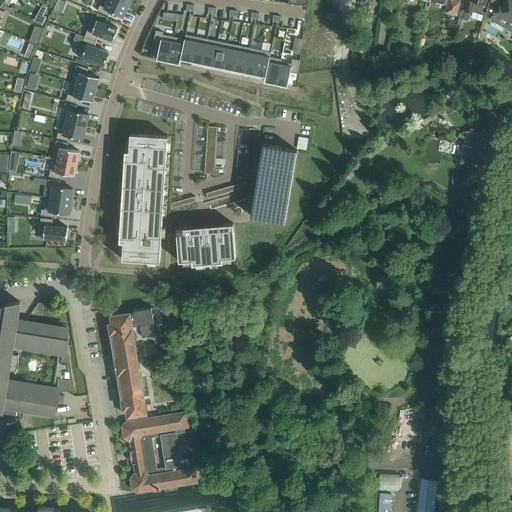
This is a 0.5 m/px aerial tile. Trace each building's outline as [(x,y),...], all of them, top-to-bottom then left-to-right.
[(118,0),(102,0),(98,10),(108,16),(111,10),(123,16),(129,5),(118,0)] [(430,0),(431,1),(436,2),(447,5),(445,12),(457,16),(458,11),(461,2),(454,0),(430,0)] [(460,9),(458,17),(464,19),(468,20),(469,16),(471,10),(482,14),(483,11),(484,6),(486,0),(465,0),(465,11),(460,9)] [(496,12),(491,19),(505,27),(511,31),(511,0),(505,0),(502,6),(500,5),(496,12)] [(2,3),(0,7),(15,13),(17,9),(12,6),(11,8),(2,3)] [(38,12),(34,20),(42,25),(47,16),(43,15),(38,12)] [(92,18),(85,36),(96,41),(98,35),(113,41),(118,28),(92,18)] [(35,25),(32,33),(40,36),(43,28),(35,25)] [(156,30),(153,43),(160,45),(157,58),(169,61),(174,36),(163,34),(163,32),(156,30)] [(174,36),(169,61),(180,63),(186,34),(185,34),(184,39),(174,36)] [(186,34),(180,63),(181,58),(192,60),(197,36),(186,34)] [(85,36),(78,55),(103,65),(104,62),(105,63),(108,56),(107,55),(108,52),(94,47),(96,41),(85,36)] [(197,36),(192,60),(202,63),(207,38),(197,36)] [(207,38),(202,63),(213,65),(218,41),(207,38)] [(218,41),(213,65),(223,67),(228,43),(218,41)] [(228,43),(223,67),(234,69),(239,45),(228,43)] [(239,45),(234,69),(244,71),(249,47),(239,45)] [(249,47),(244,71),(255,74),(260,49),(249,47)] [(260,49),(255,74),(265,76),(264,80),(265,81),(271,52),(260,49)] [(271,52),(265,81),(276,83),(281,59),(270,56),(271,52)] [(281,59),(276,83),(288,85),(290,72),(297,73),(300,60),(292,58),(292,63),(281,61),(282,59),(281,59)] [(77,65),(71,82),(96,89),(100,77),(87,74),(88,68),(77,65)] [(31,73),(27,87),(33,89),(35,83),(29,81),(32,73),(31,73)] [(68,94),(66,100),(78,103),(79,98),(93,101),(96,89),(71,82),(71,83),(74,83),(70,95),(68,94)] [(67,109),(63,121),(86,126),(89,114),(76,111),(77,105),(66,102),(64,108),(67,109)] [(58,132),(57,138),(68,141),(70,135),(83,138),(86,126),(63,121),(66,122),(63,133),(58,132)] [(208,126),(204,173),(215,173),(218,126),(208,126)] [(511,150),(507,149),(495,146),(497,137),(467,130),(466,131),(468,131),(467,137),(464,136),(461,133),(460,132),(458,136),(467,139),(462,161),(491,162),(491,165),(492,165),(494,150),(511,153),(511,150)] [(122,212),(120,241),(124,241),(123,251),(122,259),(148,260),(157,261),(160,261),(162,236),(162,227),(163,214),(164,205),(164,193),(165,183),(166,171),(166,162),(168,135),(130,133),(130,141),(129,151),(126,150),(125,159),(124,169),(124,181),(123,190),(122,202),(122,212)] [(299,136),(297,148),(298,148),(302,149),(307,150),(309,138),(300,137),(299,136)] [(56,140),(53,158),(78,163),(80,151),(67,148),(68,143),(56,140)] [(263,143),(250,215),(285,221),(297,150),(282,147),(282,146),(263,143)] [(11,150),(10,170),(16,171),(20,152),(11,150)] [(0,153),(0,154),(0,170),(8,171),(9,154),(0,153)] [(53,158),(49,176),(61,179),(62,173),(76,176),(78,163),(53,158)] [(462,171),(453,172),(454,183),(463,182),(462,171)] [(46,196),(46,197),(71,201),(73,189),(60,186),(61,181),(49,179),(48,185),(50,185),(48,197),(46,196)] [(246,181),(206,193),(208,199),(246,187),(246,181)] [(171,203),(171,209),(197,202),(195,196),(171,203)] [(42,209),(41,215),(55,217),(56,211),(70,213),(71,201),(46,197),(44,209),(42,209)] [(41,218),(39,238),(66,241),(68,227),(52,225),(53,219),(41,218)] [(183,227),(176,227),(177,227),(177,235),(179,261),(183,260),(193,260),(193,263),(196,263),(206,262),(210,262),(219,261),(223,261),(222,257),(232,257),(236,256),(233,223),(226,224),(227,228),(184,232),(183,227)] [(0,280),(15,277),(12,257),(0,259),(0,280)] [(327,276),(323,274),(320,275),(319,278),(320,280),(324,282),(327,282),(328,279),(327,276)] [(139,297),(139,299),(152,297),(150,283),(137,285),(137,287),(122,289),(123,299),(139,297)] [(63,353),(66,354),(69,339),(66,338),(68,328),(24,320),(17,319),(18,318),(17,318),(16,319),(14,319),(16,309),(19,310),(20,301),(7,303),(7,304),(6,307),(0,307),(0,409),(2,410),(1,413),(16,415),(17,408),(54,414),(55,403),(58,403),(60,388),(66,387),(66,389),(75,387),(70,358),(63,357),(63,353)] [(43,315),(44,308),(44,303),(39,302),(32,312),(32,313),(43,315)] [(112,323),(109,323),(109,325),(111,332),(111,333),(116,358),(112,359),(113,364),(114,369),(114,374),(118,374),(122,400),(122,401),(123,408),(124,409),(127,409),(128,416),(138,414),(147,413),(145,401),(133,330),(132,327),(137,326),(136,324),(140,324),(142,337),(160,334),(158,321),(171,318),(169,304),(134,310),(134,313),(130,313),(130,312),(111,315),(112,323)] [(195,462),(194,462),(194,457),(182,459),(178,433),(189,431),(186,412),(126,421),(122,426),(124,437),(129,440),(130,440),(132,450),(131,450),(130,451),(130,452),(132,462),(133,463),(134,463),(136,473),(134,473),(131,478),(133,489),(137,492),(165,487),(166,495),(178,493),(177,485),(198,482),(195,466),(196,466),(195,462)] [(60,511),(61,508),(57,508),(57,503),(48,503),(48,506),(39,507),(38,511),(17,511),(17,508),(14,508),(14,503),(4,504),(4,507),(0,506),(0,511),(60,511)]
